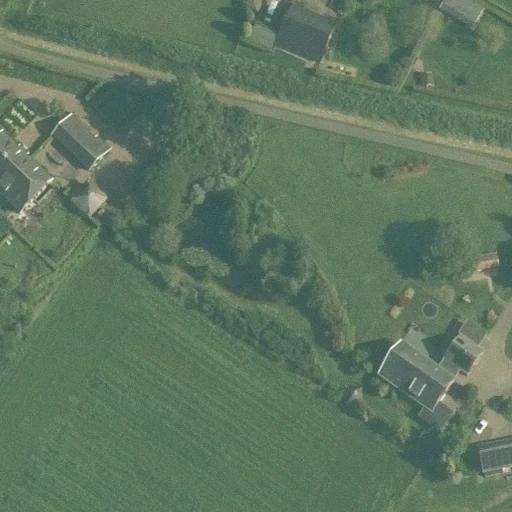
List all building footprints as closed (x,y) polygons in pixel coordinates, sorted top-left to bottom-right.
[(471,32),(476,24),(483,11),(464,0),(462,0),(456,12),(451,20),(471,32)] [(337,25),(294,8),(291,7),(273,48),(319,66),(337,25)] [(269,51),(274,38),(252,29),(247,42),(269,51)] [(50,139),(88,175),(110,152),(96,139),(94,141),(70,118),(50,139)] [(0,139),(0,196),(20,216),(50,184),(2,138),(0,139)] [(67,203),(88,222),(105,202),(84,183),(67,203)] [(472,261),(476,280),(499,276),(495,257),(472,261)] [(427,365),(404,398),(430,417),(454,384),(453,383),(459,375),(467,380),(483,356),(459,339),(441,363),(442,364),(437,372),(427,365)] [(404,398),(427,365),(401,346),(377,380),(404,398)] [(481,478),(511,471),(511,442),(477,450),(481,478)]
